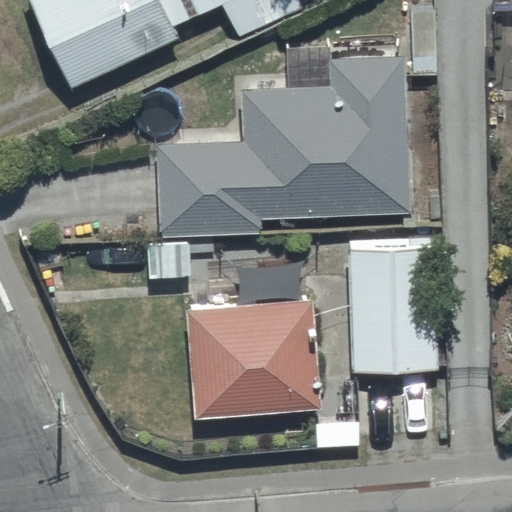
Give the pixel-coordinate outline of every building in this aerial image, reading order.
[(30,0),(67,78),(176,26),(163,0),(30,0)] [(222,0),(236,29),(299,1),(298,0),(222,0)] [(156,134),(156,227),(260,227),(260,208),(406,207),(405,47),(328,48),(328,38),(285,39),(285,78),(240,79),(240,133),(156,134)] [(345,240),(349,364),(435,361),(432,238),(345,240)] [(183,298),(190,409),(319,400),(311,290),(183,298)]
